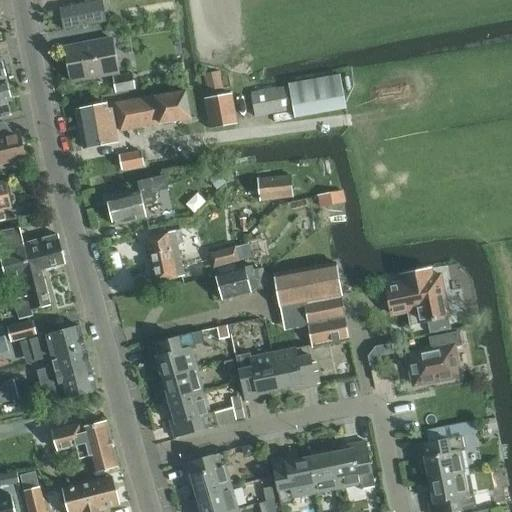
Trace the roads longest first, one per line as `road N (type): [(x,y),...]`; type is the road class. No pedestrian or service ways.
road 1 (tertiary): [(136,458),(41,103),(22,0)]
road 2 (residential): [(400,511),(379,401),(136,458)]
